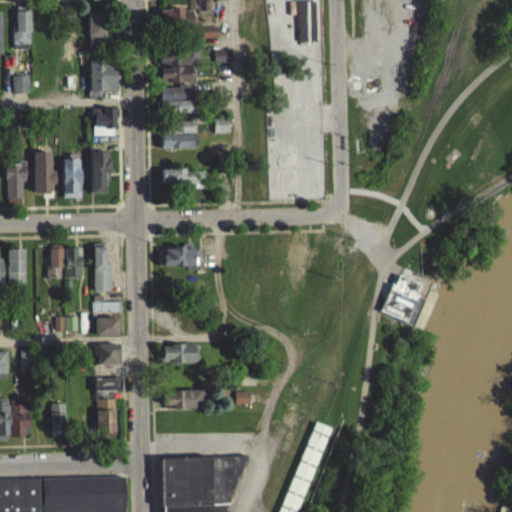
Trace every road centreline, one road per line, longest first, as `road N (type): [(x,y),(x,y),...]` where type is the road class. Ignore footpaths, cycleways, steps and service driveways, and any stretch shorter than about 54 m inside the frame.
road 1 (residential): [(141,511),(131,0)]
road 2 (residential): [(338,210),(0,221)]
road 3 (residential): [(338,210),(334,0)]
road 4 (residential): [(140,460),(0,462)]
